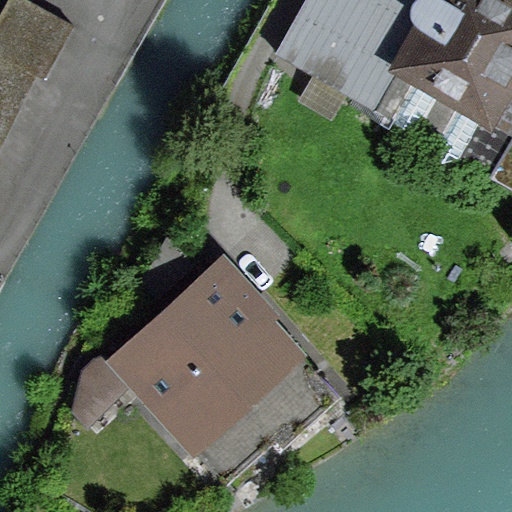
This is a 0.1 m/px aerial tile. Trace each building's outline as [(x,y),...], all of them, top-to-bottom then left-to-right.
[(32,0),(1,0),(0,3),(0,145),(38,71),(46,75),(74,21),(32,0)] [(511,189),(511,0),(506,0),(505,0),(306,0),(277,53),(391,119),(395,140),(417,134),(434,144),(439,166),(461,160),(511,189)] [(200,268),(165,230),(140,279),(162,302),(200,268)] [(511,249),(504,242),(486,263),(506,281),(511,274),(511,249)] [(162,302),(104,354),(99,349),(80,365),(72,405),(87,422),(130,383),(219,482),(271,435),(282,447),(347,388),(221,249),(200,268),(162,302)]
